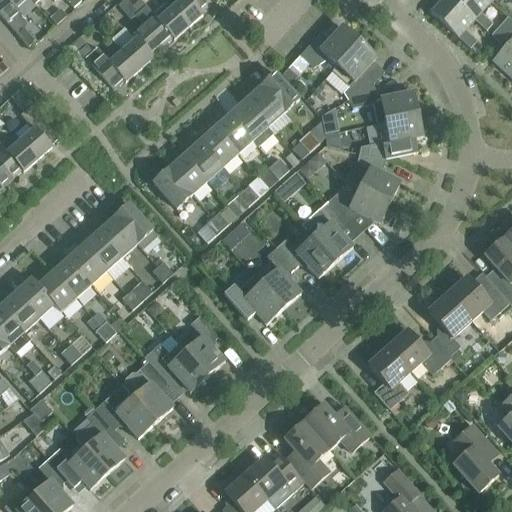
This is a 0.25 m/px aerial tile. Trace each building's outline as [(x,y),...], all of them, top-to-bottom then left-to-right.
[(0,0),(0,18),(6,26),(19,15),(21,17),(33,6),(34,7),(27,0),(0,0)] [(78,0),(70,0),(67,3),(73,10),(81,3),(78,0)] [(183,0),(171,11),(187,30),(202,18),(200,16),(211,7),(204,0),(183,0)] [(474,22),(449,0),(443,0),(430,15),(469,51),(476,44),(464,33),(474,22)] [(490,4),(485,0),(449,0),(474,22),(485,33),(492,26),(480,15),(490,4)] [(126,1),(122,4),(118,8),(124,15),(132,8),(126,1)] [(132,8),(124,15),(130,22),(134,18),(134,19),(138,15),(132,8)] [(138,15),(134,19),(143,29),(162,50),(171,41),(173,43),(187,30),(171,11),(158,22),(145,8),(138,15)] [(15,36),(28,50),(35,43),(23,29),(15,36)] [(124,30),(111,42),(139,73),(153,60),(152,59),(162,50),(143,29),(131,39),(124,30)] [(318,38),(299,59),(312,71),(327,62),(336,69),(358,45),(341,29),(326,45),(318,38)] [(79,40),(71,46),(112,93),(123,84),(124,86),(139,73),(111,42),(116,48),(104,59),(97,51),(92,54),(79,40)] [(511,40),(492,63),(510,80),(511,76),(511,40)] [(336,69),(336,70),(334,72),(350,87),(342,95),(347,103),(373,88),(372,87),(361,77),(376,60),(358,45),(336,69)] [(2,63),(0,64),(0,76),(8,70),(2,63)] [(259,90),(283,116),(299,102),(275,76),(259,90)] [(381,101),(373,88),(347,103),(351,111),(372,107),(376,126),(417,118),(412,95),(381,101)] [(283,116),(259,90),(244,104),(268,130),(283,116)] [(60,139),(26,100),(18,107),(24,114),(20,118),(33,132),(20,143),(37,163),(51,150),(50,148),(60,139)] [(268,130),(244,104),(229,117),(253,144),(258,150),(274,137),(268,130)] [(229,117),(214,131),(237,157),(253,144),(229,117)] [(360,150),(358,157),(386,163),(390,147),(422,141),(417,118),(376,126),(380,146),(360,150)] [(214,131),(199,145),(222,171),(237,157),(214,131)] [(303,139),(313,151),(319,146),(309,135),(303,139)] [(0,146),(0,169),(11,182),(21,173),(22,175),(37,163),(20,143),(20,144),(14,137),(13,139),(9,139),(4,144),(3,147),(2,148),(0,146)] [(313,151),(303,139),(290,151),(301,163),(313,151)] [(229,178),(222,171),(199,145),(183,158),(207,184),(214,192),(229,178)] [(386,163),(358,157),(356,165),(369,171),(359,191),(389,206),(400,185),(380,175),(386,163)] [(207,184),(183,158),(168,172),(192,198),(207,184)] [(273,167),(283,178),(288,173),(278,162),(273,167)] [(283,178),(273,167),(258,181),(268,192),(283,178)] [(0,195),(3,193),(1,191),(11,182),(0,169),(0,195)] [(192,198),(168,172),(153,186),(176,212),(192,198)] [(248,189),(242,194),(252,205),(258,200),(248,189)] [(336,197),(327,205),(346,226),(357,216),(378,227),(389,206),(359,191),(349,211),(336,197)] [(252,205),(242,194),(226,208),(237,220),(248,210),(247,210),(252,205)] [(322,219),(306,234),(335,266),(352,250),(337,234),(346,226),(327,205),(318,213),(322,219)] [(129,207),(113,221),(136,247),(141,253),(157,239),(129,207)] [(217,216),(212,221),(222,232),(227,227),(217,216)] [(222,232),(212,221),(211,222),(208,218),(202,223),(215,238),(222,232)] [(113,221),(98,235),(121,261),(136,247),(113,221)] [(236,227),(225,241),(236,249),(246,234),(236,227)] [(306,234),(289,248),(284,243),(275,251),(294,272),(303,265),(317,281),(335,266),(306,234)] [(98,235),(82,248),(106,274),(121,261),(98,235)] [(511,250),(504,241),(484,258),(495,270),(485,279),(493,288),(508,306),(510,308),(511,306),(511,250)] [(82,248),(67,262),(91,288),(106,274),(82,248)] [(266,260),(270,265),(254,280),(283,312),(300,297),(286,280),(294,272),(275,251),(266,260)] [(67,262),(52,275),(76,302),(91,288),(67,262)] [(162,265),(157,270),(167,281),(172,277),(162,265)] [(167,281),(157,270),(152,275),(162,286),(167,281)] [(52,275),(37,288),(37,289),(54,308),(60,316),(76,302),(52,275)] [(254,280),(243,289),(237,294),(232,289),(223,297),(242,319),(251,311),(265,328),(283,312),(254,280)] [(508,306),(493,288),(482,298),(466,280),(447,297),(470,324),(481,314),(490,323),(508,306)] [(31,281),(15,295),(39,322),(54,308),(37,289),(37,288),(31,281)] [(127,297),(137,308),(142,304),(132,293),(130,294),(124,288),(121,290),(127,297)] [(15,295),(0,309),(24,335),(39,322),(15,295)] [(137,308),(127,297),(121,302),(131,313),(137,308)] [(470,324),(447,297),(427,315),(443,332),(433,342),(449,360),(460,350),(452,341),(470,324)] [(0,309),(0,308),(0,339),(8,349),(15,356),(30,343),(24,335),(0,309)] [(194,332),(178,347),(207,380),(224,364),(210,348),(218,340),(199,319),(190,327),(194,332)] [(100,329),(110,340),(121,331),(115,325),(110,329),(105,324),(100,329)] [(110,340),(100,329),(95,334),(105,345),(110,340)] [(449,360),(433,342),(422,351),(407,333),(387,350),(409,376),(420,366),(432,378),(450,361),(449,360)] [(511,336),(500,341),(505,357),(511,354),(511,336)] [(0,356),(8,349),(0,339),(0,356)] [(71,347),(66,352),(76,363),(81,358),(71,347)] [(178,347),(167,357),(161,362),(153,353),(143,361),(147,366),(147,365),(166,387),(175,379),(189,396),(207,380),(178,347)] [(409,376),(387,350),(368,368),(384,386),(373,395),(389,413),(408,396),(398,386),(409,376)] [(76,363),(66,352),(60,357),(70,368),(76,363)] [(35,379),(45,390),(50,385),(40,374),(41,373),(32,363),(26,369),(35,379)] [(147,366),(138,374),(134,377),(131,377),(125,382),(124,386),(121,389),(155,426),(172,411),(158,394),(166,387),(147,365),(147,366)] [(45,390),(35,379),(28,385),(38,396),(45,390)] [(505,385),(511,393),(511,398),(499,410),(508,421),(497,430),(511,446),(511,383),(510,381),(505,385)] [(0,397),(9,390),(4,385),(0,388),(0,397)] [(121,389),(105,403),(95,412),(107,426),(108,426),(114,433),(123,425),(137,442),(155,426),(121,389)] [(34,418),(45,408),(40,403),(29,413),(34,418)] [(11,406),(0,413),(0,431),(19,417),(11,406)] [(45,408),(34,418),(40,425),(51,415),(45,408)] [(370,439),(344,410),(334,419),(323,408),(304,425),(329,453),(340,443),(351,456),(370,439)] [(101,437),(85,452),(107,477),(124,462),(106,441),(114,433),(108,426),(107,426),(95,412),(86,420),(101,437)] [(329,453),(304,425),(284,442),(294,454),(284,463),(304,486),(310,492),(329,476),(317,463),(329,453)] [(498,478),(487,466),(497,457),(471,428),(454,444),(466,456),(453,468),(478,496),(498,478)] [(0,463),(9,458),(0,444),(0,463)] [(107,477),(85,452),(76,460),(61,450),(47,463),(66,484),(75,476),(89,493),(107,477)] [(263,461),(244,478),(266,503),(274,511),(304,486),(284,463),(281,460),(270,469),(263,461)] [(66,484),(47,463),(38,471),(49,484),(33,498),(44,511),(67,511),(73,508),(58,491),(66,484)] [(0,468),(0,482),(10,476),(3,466),(0,468)] [(419,497),(397,473),(383,485),(397,501),(385,511),(416,511),(410,505),(419,497)] [(256,511),(266,503),(244,478),(225,496),(232,504),(222,511),(256,511)] [(44,511),(33,498),(24,506),(17,498),(4,510),(4,511),(44,511)] [(311,500),(297,511),(315,511),(319,509),(311,500)]
